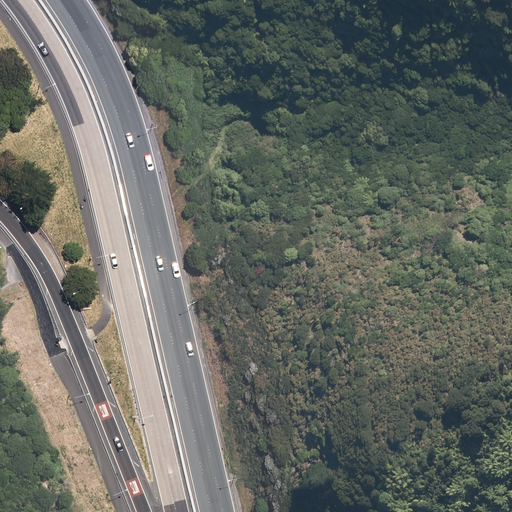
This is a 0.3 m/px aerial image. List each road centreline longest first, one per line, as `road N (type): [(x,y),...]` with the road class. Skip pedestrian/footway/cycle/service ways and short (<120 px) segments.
road 1 (secondary): [(176,511),(91,145),(61,68),(17,0)]
road 2 (secondary): [(66,0),(119,92),(216,511)]
road 3 (secondary): [(143,511),(60,298),(0,208)]
road 4 (track): [(511,97),(379,98),(408,124),(350,111),(281,121)]
